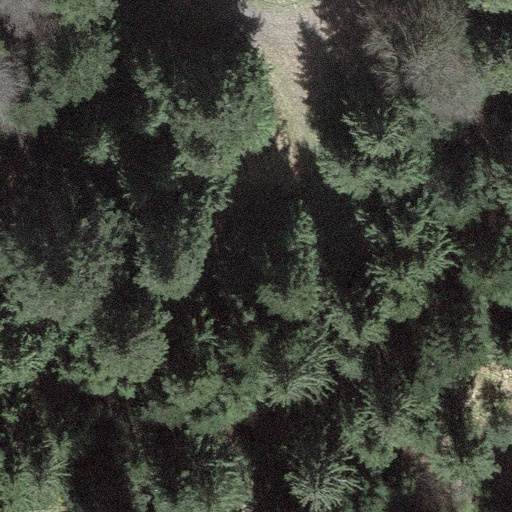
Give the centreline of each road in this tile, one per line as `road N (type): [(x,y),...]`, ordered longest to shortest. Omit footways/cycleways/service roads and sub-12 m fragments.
road 1 (track): [(312,33),(316,197),(301,359),(258,511)]
road 2 (track): [(364,0),(355,13),(312,33),(262,18),(240,0)]
